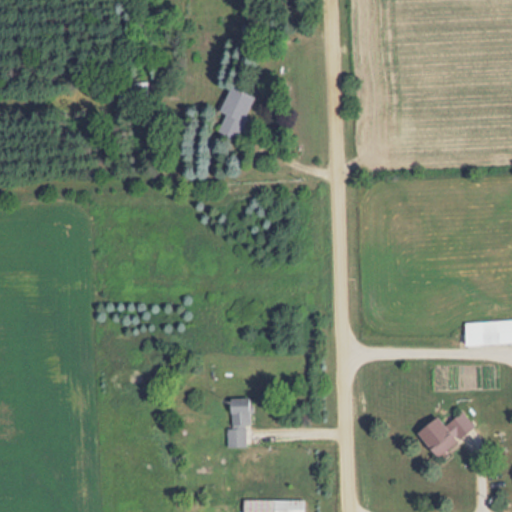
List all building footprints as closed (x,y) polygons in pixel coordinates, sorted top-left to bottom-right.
[(124,82),(124,105),(152,105),(152,82),(124,82)] [(261,95),(237,86),(227,112),(231,114),(224,133),(244,140),(261,95)] [(511,319),(470,321),(470,344),(511,342),(511,319)] [(233,447),(249,447),(249,423),(257,423),(257,397),(233,397),(233,447)] [(443,457),(481,427),(469,411),(431,442),(443,457)] [(308,511),(308,499),(247,499),(247,511),(308,511)]
